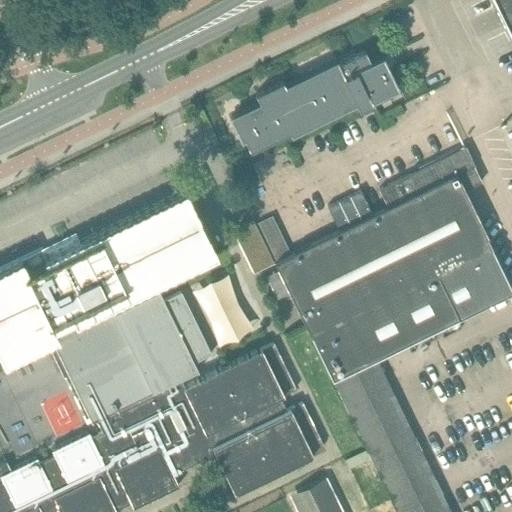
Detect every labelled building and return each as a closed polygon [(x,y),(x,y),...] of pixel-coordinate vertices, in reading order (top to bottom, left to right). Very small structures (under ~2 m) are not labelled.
[(511,0),(496,0),(511,33),(511,0)] [(372,102),(371,100),(398,87),(382,54),(369,61),(363,50),(338,62),(336,58),(283,84),(281,80),(255,94),(258,101),(228,116),(236,134),(237,133),(240,139),(243,138),(249,150),(288,131),(290,135),(355,103),(358,109),(372,102)] [(386,207),(274,262),(310,336),(311,335),(333,379),(376,358),(461,317),(511,291),(491,247),(463,190),(480,181),(464,147),(378,189),(386,207)] [(359,190),(326,206),(337,228),(369,213),(359,190)] [(273,342),(183,386),(179,379),(197,371),(193,362),(211,353),(180,292),(163,300),(158,291),(149,295),(145,288),(215,254),(184,191),(76,243),(58,252),(49,256),(43,259),(39,250),(20,260),(0,269),(0,356),(4,364),(52,341),(66,370),(78,395),(92,422),(96,420),(101,431),(90,436),(88,432),(52,450),(54,454),(38,462),(36,457),(9,470),(5,461),(0,463),(0,511),(116,511),(115,509),(130,502),(132,506),(177,484),(172,473),(214,453),(233,492),(312,454),(318,451),(320,440),(301,402),(285,410),(279,396),(296,388),(273,342)] [(450,511),(376,358),(333,379),(397,511),(450,511)] [(339,511),(333,497),(302,511),(339,511)]
